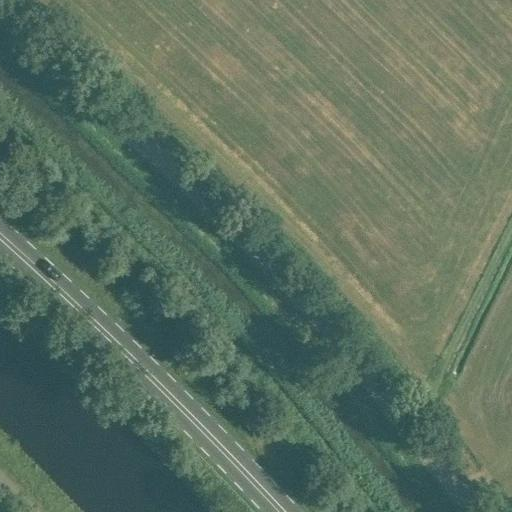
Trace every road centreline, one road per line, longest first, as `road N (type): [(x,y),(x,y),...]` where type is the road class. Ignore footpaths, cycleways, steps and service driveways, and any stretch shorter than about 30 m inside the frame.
road 1 (unclassified): [(458,511),(322,339),(200,206),(0,27)]
road 2 (primary): [(284,511),(0,236)]
